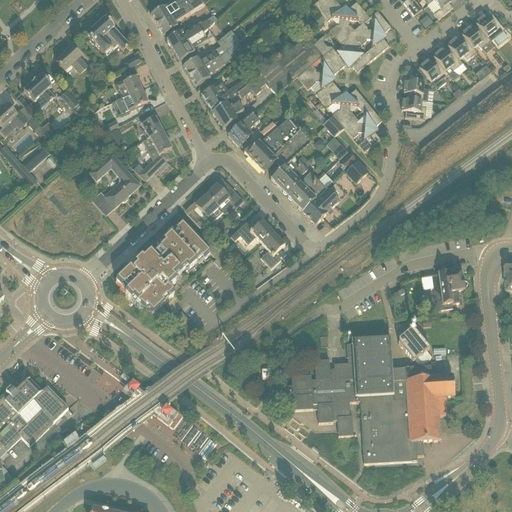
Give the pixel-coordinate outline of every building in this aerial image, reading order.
[(175,25),(190,16),(199,10),(206,3),(203,0),(196,0),(187,8),(185,9),(157,27),(163,37),(177,29),(175,25)] [(178,0),(181,3),(185,9),(187,8),(196,0),(178,0)] [(306,0),(307,1),(308,0),(317,0),(318,3),(313,8),(319,15),(320,16),(336,3),(333,0),(306,0)] [(408,0),(403,5),(407,9),(415,3),(412,0),(408,0)] [(438,21),(453,10),(449,5),(455,0),(436,0),(434,2),(434,1),(433,2),(427,7),(438,21)] [(164,8),(150,17),(157,27),(185,9),(181,3),(166,12),(164,8)] [(329,33),(339,45),(342,43),(345,11),(342,11),(336,3),(320,16),(325,23),(327,24),(332,20),(339,21),(339,27),(337,27),(329,33)] [(415,3),(407,9),(411,14),(419,7),(415,3)] [(370,20),(369,20),(356,4),(348,11),(345,11),(342,43),(351,35),(354,33),(350,28),(349,28),(349,21),(357,22),(361,27),(363,25),(370,20)] [(377,13),(370,19),(375,24),(374,33),(367,32),(367,30),(363,25),(361,27),(354,33),(351,35),(383,38),(384,35),(390,30),(377,13)] [(325,23),(320,16),(319,15),(307,25),(313,32),(325,23)] [(505,32),(493,17),(492,17),(487,21),(486,20),(484,22),(482,20),(475,25),(478,28),(487,40),(488,40),(492,37),(495,40),(505,32)] [(213,18),(207,22),(211,28),(217,21),(213,18)] [(95,47),(104,56),(112,50),(113,51),(118,47),(123,53),(129,47),(114,30),(105,20),(86,37),(95,47)] [(211,28),(207,22),(190,33),(188,29),(166,43),(173,53),(201,35),(207,32),(211,28)] [(421,25),(425,31),(430,27),(426,22),(421,25)] [(473,51),(474,51),(478,48),(481,51),(491,43),(488,40),(487,40),(478,28),(473,32),(472,31),(470,33),(468,31),(461,37),(464,40),(464,39),(473,51)] [(206,42),(201,35),(173,53),(180,64),(194,55),(192,51),(206,42)] [(237,45),(229,35),(217,45),(221,50),(199,63),(197,60),(183,69),(189,79),(220,59),(232,49),(237,45)] [(337,55),(333,50),(332,50),(327,49),(323,45),(323,40),(323,39),(313,47),(323,58),(326,56),(339,72),(346,67),(348,67),(351,35),(342,43),(339,45),(343,50),(345,50),(345,56),(337,55)] [(351,35),(348,67),(351,67),(357,74),(373,61),(367,54),(363,58),(354,57),(355,51),(357,51),(361,47),(351,35)] [(373,61),(389,48),(383,41),(383,38),(351,35),(361,47),(366,43),(366,41),(373,42),(372,50),(367,54),(373,61)] [(265,86),(269,91),(270,91),(275,97),(275,98),(322,58),(305,38),(258,78),(265,86)] [(447,48),(450,51),(459,62),(460,62),(463,59),(467,62),(477,55),(474,51),(473,51),(464,39),(464,40),(459,43),(458,42),(456,44),(454,42),(447,48)] [(239,56),(232,49),(220,59),(189,79),(196,89),(210,80),(208,77),(238,57),(239,56)] [(88,70),(80,60),(71,51),(56,64),(65,74),(71,69),(71,68),(79,78),(88,70)] [(450,51),(445,55),(444,53),(442,55),(440,53),(433,59),(436,62),(448,77),(453,74),(463,66),(460,62),(459,62),(450,51)] [(332,78),(339,73),(339,72),(326,56),(323,58),(319,62),(321,64),(323,67),(322,75),(316,74),(316,73),(314,70),(312,67),(300,78),(332,81),(332,78)] [(124,66),(128,72),(142,63),(138,57),(124,66)] [(436,62),(431,66),(430,64),(427,66),(426,65),(419,70),(427,80),(431,85),(437,92),(445,85),(443,82),(448,77),(436,62)] [(427,80),(419,70),(415,74),(423,83),(427,80)] [(110,82),(101,72),(95,77),(105,88),(110,82)] [(407,102),(421,104),(427,104),(428,92),(423,91),(424,85),(419,85),(411,76),(411,77),(410,77),(410,78),(409,78),(409,79),(408,79),(408,80),(408,81),(408,82),(407,82),(407,83),(407,84),(405,83),(404,92),(406,92),(406,95),(407,96),(407,102)] [(41,78),(23,94),(33,104),(30,107),(37,114),(54,99),(48,92),(51,89),(41,78)] [(265,86),(258,78),(247,87),(238,95),(242,100),(252,93),(255,97),(262,92),(260,90),(265,86)] [(297,80),(298,81),(303,87),(307,92),(311,89),(316,96),(315,97),(321,103),(337,90),(332,83),(332,81),(300,78),(297,80)] [(118,92),(120,92),(124,100),(141,92),(135,79),(130,81),(130,80),(116,86),(118,92)] [(296,91),(301,86),(297,81),(292,86),(296,91)] [(222,84),(216,88),(201,98),(212,114),(212,116),(234,98),(247,87),(243,82),(228,92),(222,84)] [(496,90),(504,100),(510,96),(502,86),(496,90)] [(342,129),(346,97),(343,97),(337,90),(321,103),(327,110),(328,110),(333,116),(333,117),(342,129)] [(499,104),(504,100),(496,90),(491,94),(499,104)] [(369,107),(361,98),(355,91),(348,97),(346,97),(342,129),(355,119),(351,114),(349,114),(349,108),(358,109),(362,113),(369,107)] [(120,101),(125,112),(128,110),(130,114),(143,108),(142,107),(147,105),(141,92),(124,100),(120,101)] [(79,106),(66,93),(60,98),(73,112),(79,106)] [(494,108),(499,104),(491,94),(486,98),(494,108)] [(235,100),(234,98),(212,116),(222,131),(237,122),(246,116),(235,100)] [(489,112),(494,108),(486,98),(481,102),(489,112)] [(421,109),(421,104),(407,102),(403,101),(402,110),(404,110),(404,113),(405,113),(405,120),(424,122),(425,119),(425,110),(421,109)] [(484,116),(489,112),(481,102),(476,106),(484,116)] [(93,114),(98,108),(93,104),(88,111),(93,114)] [(479,120),(484,116),(476,106),(471,110),(479,120)] [(369,107),(362,113),(366,117),(365,126),(358,126),(359,123),(355,119),(342,129),(375,132),(375,129),(382,123),(369,107)] [(17,129),(20,132),(27,125),(19,115),(16,118),(7,108),(0,114),(0,128),(2,131),(0,133),(0,134),(5,140),(8,137),(17,129)] [(474,124),(479,120),(471,110),(466,114),(474,124)] [(469,128),(474,124),(466,114),(461,118),(469,128)] [(251,138),(248,134),(259,123),(253,116),(240,127),(228,139),(239,150),(251,138)] [(464,132),(469,128),(461,118),(456,122),(464,132)] [(48,138),(32,119),(27,124),(42,142),(48,138)] [(328,133),(338,124),(333,119),(323,127),(328,133)] [(149,120),(140,125),(149,141),(162,134),(155,120),(151,122),(149,120)] [(283,171),(291,164),(290,164),(310,146),(288,121),(281,127),(277,130),(265,140),(254,149),(253,147),(244,155),(264,175),(276,164),(283,171)] [(459,136),(464,132),(456,122),(451,126),(459,136)] [(106,128),(109,134),(118,130),(116,123),(106,128)] [(265,140),(277,130),(274,126),(272,124),(261,134),(265,140)] [(344,131),(338,124),(328,133),(334,139),(344,131)] [(454,140),(459,136),(451,126),(446,130),(454,140)] [(364,155),(380,141),(374,135),(375,132),(342,129),(352,141),(358,137),(358,135),(364,136),(363,144),(358,148),(364,155)] [(449,144),(454,140),(446,130),(441,134),(449,144)] [(114,142),(121,138),(118,131),(110,135),(114,142)] [(133,172),(145,184),(168,161),(165,155),(171,151),(162,134),(149,141),(143,144),(153,164),(144,172),(138,167),(133,172)] [(444,148),(449,144),(441,134),(436,138),(444,148)] [(439,152),(444,148),(436,138),(431,142),(439,152)] [(324,149),(324,146),(321,142),(318,142),(314,145),(314,148),(317,152),(320,152),(324,149)] [(434,156),(439,152),(431,142),(426,146),(434,156)] [(429,161),(434,156),(426,146),(421,151),(429,161)] [(0,152),(0,154),(11,167),(17,161),(6,148),(0,152)] [(22,167),(17,161),(11,167),(31,190),(38,185),(29,175),(50,156),(43,148),(22,167)] [(128,199),(140,187),(111,155),(89,175),(96,183),(111,170),(119,180),(119,185),(105,200),(101,196),(93,203),(104,216),(112,209),(114,211),(122,204),(124,204),(127,201),(128,199)] [(345,171),(355,162),(350,156),(340,166),(345,171)] [(303,157),(299,161),(306,171),(311,168),(303,157)] [(276,186),(279,189),(302,167),(298,163),(297,163),(293,167),(291,164),(283,171),(270,181),(274,186),(276,186)] [(356,187),(367,176),(368,175),(357,164),(345,175),(356,187)] [(285,196),(286,196),(287,197),(300,185),(297,182),(307,172),(303,168),(302,167),(279,189),(282,192),(282,194),(285,196)] [(318,183),(295,205),(298,208),(298,210),(302,214),(314,201),(332,183),(325,176),(318,183)] [(288,198),(288,199),(288,200),(290,202),(292,202),(295,205),(318,183),(312,178),(302,187),(300,185),(287,197),(288,198)] [(233,207),(236,210),(243,203),(227,187),(222,192),(217,187),(211,192),(212,193),(206,198),(224,216),(233,207)] [(315,228),(315,227),(339,203),(327,191),(320,199),(321,201),(318,204),(314,201),(302,214),(315,227),(315,228)] [(211,225),(216,221),(222,215),(224,216),(206,198),(201,203),(200,203),(186,216),(203,234),(211,225)] [(226,264),(229,261),(212,243),(205,250),(181,224),(175,230),(177,232),(172,237),(170,235),(162,242),(164,244),(151,257),(149,255),(141,262),(144,265),(139,269),(135,265),(115,283),(121,290),(123,288),(128,293),(124,296),(131,302),(133,301),(143,312),(145,310),(152,317),(156,314),(166,325),(173,319),(162,308),(164,305),(162,303),(166,300),(168,302),(174,296),(169,290),(176,283),(174,281),(187,269),(189,270),(192,268),(196,264),(198,266),(210,255),(216,261),(213,264),(219,270),(226,264)] [(273,236),(262,224),(253,232),(246,225),(236,235),(230,240),(225,245),(229,249),(234,244),(240,239),(248,247),(256,240),(262,246),(273,236)] [(260,260),(271,272),(281,262),(275,256),(285,248),(273,236),(262,246),(268,253),(260,260)] [(463,278),(462,273),(445,276),(450,307),(452,306),(459,305),(458,293),(464,292),(464,291),(465,290),(466,290),(467,289),(467,288),(467,287),(467,286),(467,285),(466,284),(465,283),(464,283),(463,282),(462,283),(462,279),(463,278)] [(438,278),(431,279),(421,281),(423,292),(433,291),(436,314),(453,312),(452,306),(450,307),(445,276),(438,277),(438,278)] [(403,292),(402,293),(392,297),(395,305),(406,300),(403,292)] [(169,325),(186,343),(198,332),(181,314),(169,325)] [(413,364),(425,354),(429,350),(414,332),(416,331),(413,327),(408,330),(410,332),(398,341),(398,345),(413,364)] [(292,389),(289,389),(287,389),(276,393),(276,402),(288,404),(293,404),(293,413),(313,412),(312,407),(314,407),(317,407),(318,426),(333,425),(333,423),(337,423),(338,439),(353,438),(352,419),(350,419),(349,405),(360,404),(364,466),(417,463),(417,458),(423,458),(423,444),(439,443),(438,418),(447,418),(445,399),(436,400),(434,381),(431,381),(430,369),(431,369),(405,370),(405,371),(392,372),(390,339),(351,342),(351,347),(347,347),(348,366),(334,367),(334,372),(330,372),(329,362),(314,363),(315,382),(311,383),(311,378),(291,379),(292,389)] [(262,381),(271,380),(271,371),(262,371),(262,381)] [(454,399),(453,386),(453,379),(434,381),(436,400),(445,399),(454,399)] [(14,387),(0,400),(0,458),(0,459),(3,462),(9,456),(7,453),(21,439),(30,448),(68,412),(47,389),(42,394),(29,380),(18,391),(14,387)] [(128,395),(135,399),(140,392),(133,388),(128,395)] [(165,412),(160,419),(167,424),(172,417),(165,412)]
